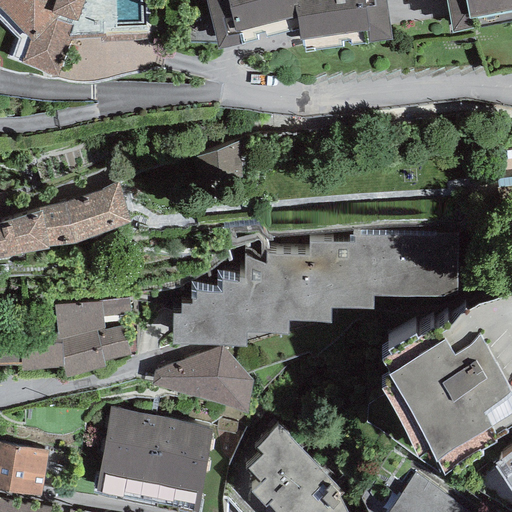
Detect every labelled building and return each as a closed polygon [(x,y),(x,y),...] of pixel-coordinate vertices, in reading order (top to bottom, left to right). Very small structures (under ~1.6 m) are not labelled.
[(0,0),(0,9),(30,41),(21,63),(57,78),(72,38),(68,36),(73,20),(76,21),(84,0),(0,0)] [(205,0),(218,49),(257,40),(255,34),(263,32),(264,38),(299,29),(294,6),(297,5),(295,0),(205,0)] [(295,0),(297,5),(294,6),(299,29),(300,40),(304,40),(305,52),(391,40),(386,0),(295,0)] [(511,0),(446,0),(452,32),(473,29),(471,18),(511,11),(511,0)] [(196,179),(241,177),(238,142),(195,158),(196,179)] [(0,257),(50,249),(48,247),(75,241),(131,219),(120,178),(96,189),(41,208),(42,211),(0,222),(0,257)] [(456,296),(456,236),(353,237),(354,242),(309,243),(309,257),(266,255),(265,264),(244,257),(244,277),(236,276),(237,281),(222,281),(221,293),(196,292),(196,299),(192,300),(192,304),(181,305),(180,314),(173,315),(172,345),(246,347),(247,333),(287,336),(287,321),(332,322),(331,309),(373,310),(372,297),(456,296)] [(99,303),(54,306),(57,333),(58,340),(62,339),(104,328),(103,316),(130,315),(129,298),(99,301),(99,303)] [(104,328),(62,339),(62,366),(66,378),(105,367),(104,362),(132,355),(122,326),(104,330),(104,328)] [(393,383),(381,390),(419,459),(431,451),(436,462),(437,461),(444,476),(498,440),(490,427),(511,410),(511,396),(480,336),(455,355),(439,329),(436,332),(432,329),(417,339),(414,336),(387,351),(390,357),(381,361),(388,376),(393,383)] [(0,335),(0,364),(21,363),(21,371),(62,366),(62,339),(58,340),(57,333),(0,335)] [(247,414),(253,381),(222,347),(154,371),(152,384),(247,414)] [(197,511),(214,429),(111,409),(94,493),(193,511),(197,511)] [(277,425),(256,448),(262,454),(246,469),(261,483),(251,492),(264,507),(266,504),(273,511),(346,511),(337,492),(340,489),(277,425)] [(0,441),(0,488),(40,495),(48,451),(0,441)] [(511,452),(493,466),(511,494),(511,452)] [(471,511),(415,473),(387,511),(471,511)] [(0,511),(59,511),(60,509),(0,498),(0,511)]
